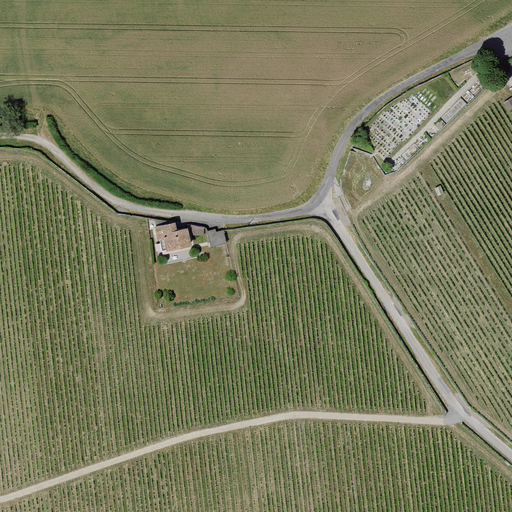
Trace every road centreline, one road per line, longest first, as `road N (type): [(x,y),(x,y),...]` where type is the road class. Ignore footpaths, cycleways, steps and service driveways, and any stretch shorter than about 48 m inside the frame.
road 1 (unclassified): [(511,28),(372,107),(344,140),(320,196),(459,413),(511,457)]
road 2 (track): [(0,501),(236,426),(294,416),(443,422),(459,413)]
road 3 (track): [(0,134),(32,137),(106,198),(173,215)]
